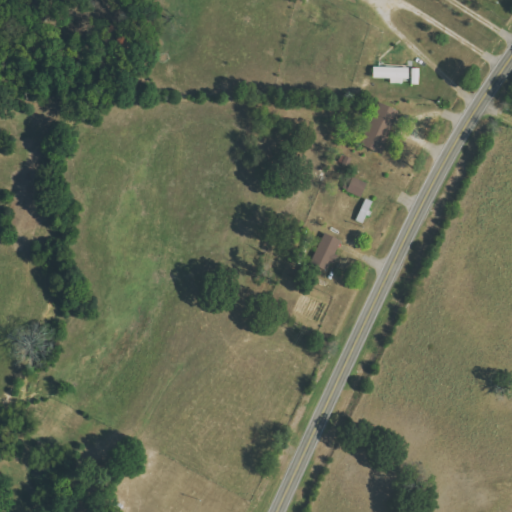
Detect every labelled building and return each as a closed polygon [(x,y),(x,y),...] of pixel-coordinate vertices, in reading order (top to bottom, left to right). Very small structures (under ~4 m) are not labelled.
[(410,68),(372,67),(371,77),(410,78),(410,68)] [(411,84),(421,83),(420,68),(411,68),(411,84)] [(398,110),(377,101),(360,145),(381,153),(398,110)] [(346,190),(360,197),(366,182),(352,176),(346,190)] [(374,201),(365,198),(356,220),(365,223),(374,201)] [(310,263),(329,270),(341,240),(323,232),(310,263)]
